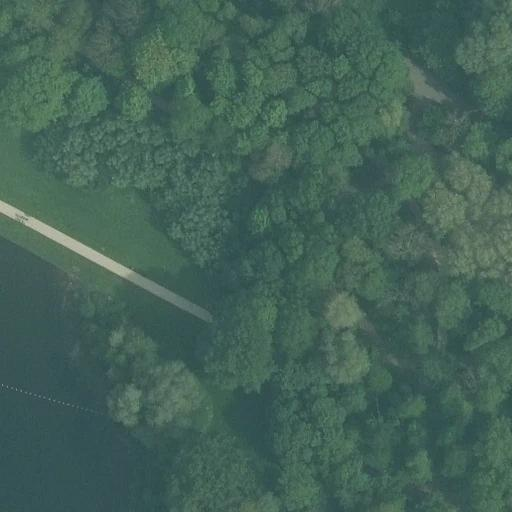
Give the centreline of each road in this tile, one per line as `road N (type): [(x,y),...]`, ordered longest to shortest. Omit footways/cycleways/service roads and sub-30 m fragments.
road 1 (unknown): [(165,0),(296,91),(392,176),(441,250),(444,365),(452,385),(478,412),(511,426)]
road 2 (unclassified): [(315,0),(511,138)]
